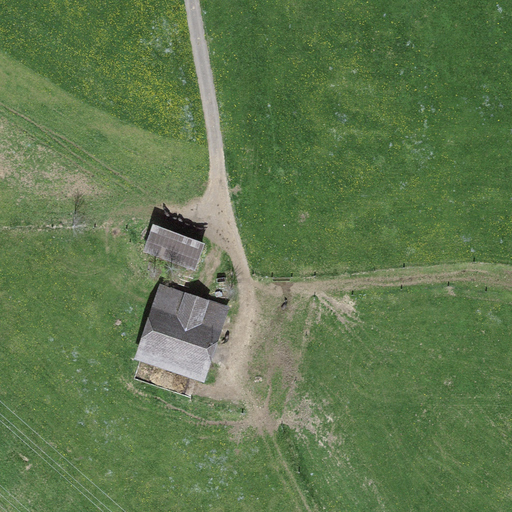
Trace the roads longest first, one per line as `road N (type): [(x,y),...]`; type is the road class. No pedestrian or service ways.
road 1 (track): [(300,511),(253,398),(242,290),(216,186),(189,0)]
road 2 (track): [(511,275),(451,271),(242,290)]
